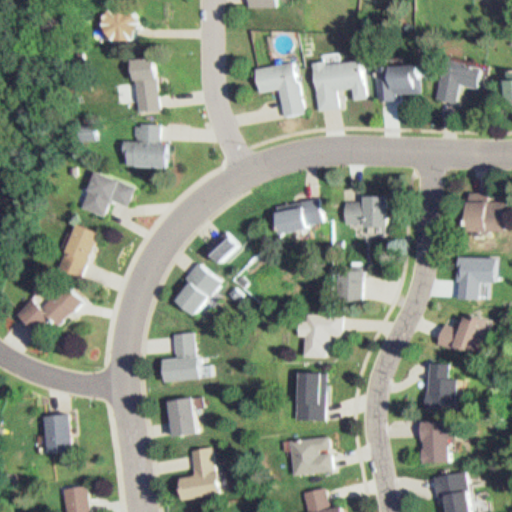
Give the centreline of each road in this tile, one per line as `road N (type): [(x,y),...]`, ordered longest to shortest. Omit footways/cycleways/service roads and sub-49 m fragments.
road 1 (tertiary): [(145,511),(124,387),(129,324),(151,263),(194,207),(249,168),(332,148),(511,153)]
road 2 (residential): [(391,511),(379,396),(425,284),(433,152)]
road 3 (residential): [(215,0),(215,89),(249,168)]
road 4 (residential): [(124,387),(52,376),(0,345)]
